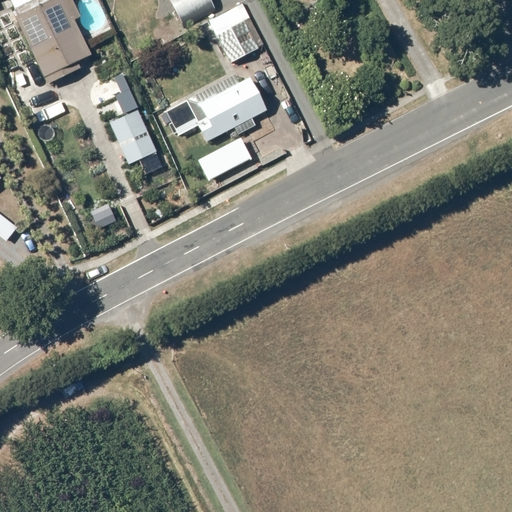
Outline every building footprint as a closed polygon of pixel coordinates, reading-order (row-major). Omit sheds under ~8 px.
[(8,0),(45,84),(81,69),(77,60),(94,52),(71,0),(8,0)] [(212,8),(208,0),(168,0),(179,23),(212,8)] [(265,45),(250,15),(215,34),(230,63),(265,45)] [(239,74),(188,100),(200,123),(195,125),(204,142),(233,128),(237,136),(255,127),(251,120),(265,113),(247,77),(242,80),(239,74)] [(189,128),(180,106),(169,111),(178,133),(189,128)] [(155,152),(137,110),(109,123),(127,164),(155,152)] [(15,227),(0,214),(0,237),(4,241),(15,227)]
